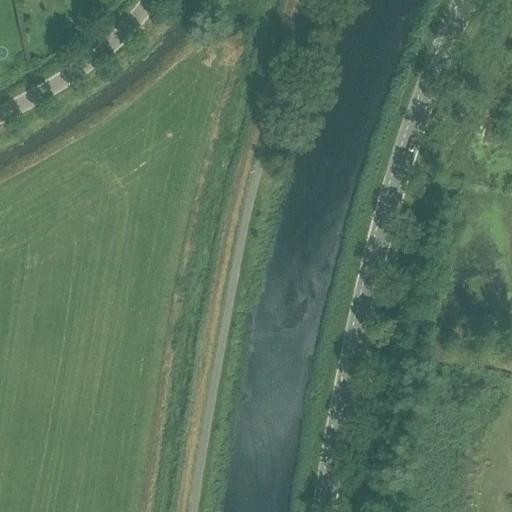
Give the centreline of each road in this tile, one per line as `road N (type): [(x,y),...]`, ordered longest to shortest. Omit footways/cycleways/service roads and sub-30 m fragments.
road 1 (tertiary): [(322,511),(351,356),(404,152),(465,0)]
road 2 (unclassified): [(0,113),(76,70),(150,0)]
